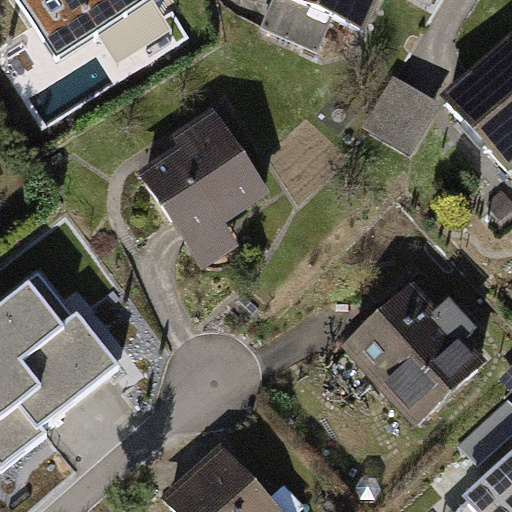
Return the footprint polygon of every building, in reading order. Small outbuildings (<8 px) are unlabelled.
[(9,0),(52,69),(161,1),(159,0),(9,0)] [(267,0),(254,31),(308,54),(320,27),(359,43),(376,0),(267,0)] [(511,33),(437,102),(508,179),(511,175),(511,33)] [(393,81),(361,128),(410,160),(441,108),(393,81)] [(179,151),(138,177),(201,273),(237,249),(223,226),(264,199),(208,113),(170,137),(179,151)] [(37,267),(0,296),(0,469),(122,372),(37,267)] [(402,302),(337,360),(405,434),(469,376),(402,302)] [(511,400),(510,399),(470,441),(490,459),(511,435),(511,400)] [(263,511),(212,458),(156,511),(155,511),(263,511)] [(511,511),(511,477),(475,511),(511,511)]
